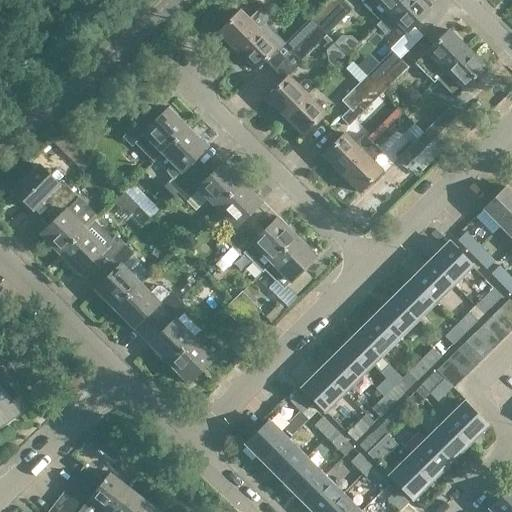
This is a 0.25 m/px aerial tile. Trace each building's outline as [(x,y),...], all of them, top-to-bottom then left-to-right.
[(319,27),(344,3),(340,0),(329,0),(311,19),(319,27)] [(380,22),(402,0),(374,0),(379,5),(375,10),(375,16),(380,22)] [(386,36),(398,24),(407,33),(430,11),(428,10),(432,6),(425,0),(402,0),(380,22),(376,26),(386,36)] [(351,10),(344,3),(319,27),(327,35),(351,10)] [(260,8),(249,20),(241,11),(219,33),(238,51),(270,19),(260,8)] [(279,27),(270,19),(238,51),(256,70),(278,48),(268,38),(279,27)] [(319,27),(311,19),(285,45),(293,53),(319,27)] [(319,27),(293,53),(301,61),(327,35),(319,27)] [(436,79),(467,49),(449,31),(416,64),(434,83),(437,80),(436,79)] [(463,90),(486,68),(467,49),(436,79),(437,80),(455,98),(463,90)] [(392,52),(366,77),(374,85),(400,60),(392,52)] [(408,68),(400,60),(374,85),(382,93),(408,68)] [(304,81),(298,86),(289,77),(266,99),(284,118),(307,95),(315,87),(309,81),(304,81)] [(374,85),(366,77),(342,102),(349,110),(374,85)] [(374,85),(349,110),(341,118),(349,126),(382,93),(374,85)] [(307,95),(284,118),(303,137),(326,114),(307,95)] [(449,109),(423,134),(432,142),(457,117),(449,109)] [(161,154),(187,129),(168,110),(152,127),(143,118),(122,138),(132,148),(135,144),(153,163),(162,155),(161,154)] [(206,148),(187,129),(161,154),(162,155),(172,165),(165,172),(172,180),(168,184),(177,193),(198,173),(189,165),(206,148)] [(340,175),(372,144),(364,136),(355,144),(345,134),(322,157),(340,175)] [(398,159),(407,168),(432,142),(423,134),(398,159)] [(372,144),(340,175),(359,194),(382,171),(372,161),(381,153),(372,144)] [(91,162),(77,148),(68,156),(82,171),(91,162)] [(206,181),(198,173),(177,193),(186,202),(197,191),(215,209),(241,184),(222,165),(206,181)] [(57,185),(38,166),(13,191),(32,210),(40,202),(49,211),(70,190),(61,181),(57,185)] [(139,225),(157,208),(134,184),(116,201),(139,225)] [(261,203),(241,184),(215,209),(234,228),(223,239),(224,241),(232,248),(252,228),(244,220),(261,203)] [(476,189),(446,205),(455,222),(485,206),(476,189)] [(501,229),(511,217),(511,194),(506,189),(483,211),(501,229)] [(70,190),(49,211),(57,219),(40,236),(59,255),(84,229),(66,211),(78,199),(70,190)] [(111,203),(105,211),(122,223),(128,215),(111,203)] [(511,217),(501,229),(511,239),(511,217)] [(260,237),(252,228),(232,248),(240,257),(244,254),(262,272),(264,271),(263,271),(295,239),(277,220),(260,237)] [(15,246),(31,231),(22,221),(6,236),(15,246)] [(84,229),(59,255),(78,274),(95,257),(103,266),(124,245),(115,236),(103,248),(84,229)] [(473,257),(481,248),(466,233),(457,241),(473,257)] [(295,239),(263,271),(264,271),(283,290),(315,258),(295,239)] [(224,241),(216,249),(224,256),(232,248),(224,241)] [(431,262),(453,285),(471,266),(449,244),(431,262)] [(124,245),(103,266),(111,274),(94,290),(114,310),(139,285),(121,266),(133,254),(124,245)] [(481,248),(473,257),(486,270),(495,262),(481,248)] [(431,262),(412,280),(435,303),(453,285),(431,262)] [(506,290),(511,284),(511,278),(499,266),(491,275),(506,290)] [(412,280),(394,298),(416,321),(435,303),(412,280)] [(148,293),(139,285),(114,310),(132,329),(149,312),(158,321),(179,300),(170,291),(167,294),(160,287),(155,287),(148,293)] [(502,297),(493,288),(481,301),(490,309),(502,297)] [(232,302),(251,321),(260,312),(241,293),(232,302)] [(394,298),(376,316),(398,338),(416,321),(394,298)] [(179,300),(158,321),(165,328),(148,345),(168,365),(194,340),(176,321),(188,309),(179,300)] [(511,303),(509,300),(501,308),(511,319),(511,303)] [(251,321),(232,302),(223,311),(242,330),(251,321)] [(511,319),(501,308),(492,317),(509,334),(511,330),(511,319)] [(469,313),(457,325),(465,334),(477,322),(469,313)] [(380,356),(381,356),(398,338),(376,316),(358,334),(380,356)] [(492,317),(484,324),(501,342),(509,334),(492,317)] [(484,324),(475,333),(492,350),(501,342),(484,324)] [(465,334),(457,325),(444,337),(453,346),(465,334)] [(475,333),(467,341),(483,359),(492,350),(475,333)] [(358,334),(340,352),(362,374),(374,363),(382,372),(390,365),(381,356),(380,356),(358,334)] [(204,350),(194,340),(168,365),(187,384),(221,350),(212,341),(204,350)] [(467,341),(458,350),(475,367),(483,359),(467,341)] [(419,362),(428,370),(441,358),(432,349),(419,362)] [(458,350),(449,359),(466,376),(475,367),(458,350)] [(340,352),(322,370),(344,392),(362,374),(340,352)] [(466,376),(449,359),(437,371),(438,372),(445,379),(454,388),(466,376)] [(407,374),(416,382),(428,370),(419,362),(407,374)] [(10,404),(19,398),(0,368),(0,427),(17,416),(10,404)] [(322,370),(303,388),(325,411),(344,392),(322,370)] [(429,394),(445,379),(438,372),(437,371),(421,386),(429,394)] [(384,397),(392,406),(405,394),(396,385),(384,397)] [(289,401),(302,414),(311,405),(298,393),(289,401)] [(392,406),(384,397),(371,409),(380,418),(392,406)] [(409,398),(397,410),(405,418),(417,406),(409,398)] [(444,422),(467,445),(485,427),(463,404),(444,422)] [(384,422),(393,430),(405,418),(397,410),(384,422)] [(323,418),(314,426),(327,438),(335,430),(323,418)] [(347,433),(356,442),(368,430),(359,421),(347,433)] [(263,463),(286,440),(267,422),(245,444),(263,463)] [(467,445),(444,422),(426,440),(448,463),(467,445)] [(327,438),(339,450),(347,442),(335,430),(327,438)] [(359,447),(368,455),(380,443),(372,434),(359,447)] [(304,459),(286,440),(263,463),(282,481),(304,459)] [(426,440),(408,458),(430,481),(448,463),(426,440)] [(363,475),(371,466),(359,454),(350,463),(363,475)] [(408,458),(390,476),(389,476),(411,499),(430,481),(408,458)] [(304,459),(282,481),(300,499),(322,477),(304,459)] [(371,466),(363,475),(375,487),(383,479),(371,466)] [(76,477),(95,493),(103,483),(83,468),(76,477)] [(111,511),(130,489),(110,473),(103,483),(95,493),(89,500),(103,511),(102,511),(111,511)] [(76,477),(68,487),(88,502),(89,500),(95,493),(76,477)] [(323,511),(340,495),(322,477),(300,499),(312,511),(323,511)] [(68,487),(61,496),(80,511),(88,502),(68,487)] [(492,511),(511,511),(511,487),(490,509),(492,511)] [(144,511),(150,504),(130,489),(111,511),(144,511)] [(396,491),(387,500),(399,511),(408,503),(396,491)] [(357,511),(340,495),(323,511),(357,511)] [(61,496),(54,506),(61,511),(79,511),(80,511),(61,496)]
